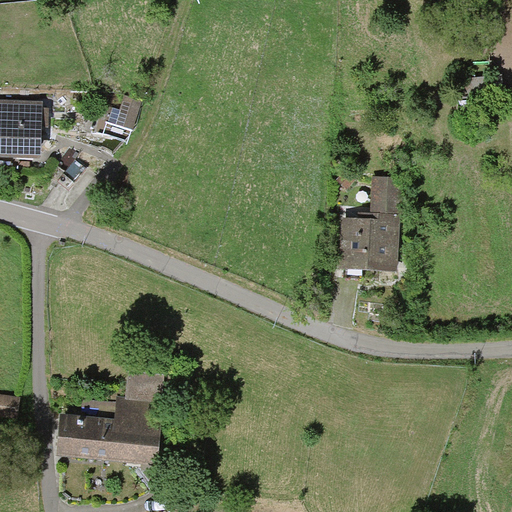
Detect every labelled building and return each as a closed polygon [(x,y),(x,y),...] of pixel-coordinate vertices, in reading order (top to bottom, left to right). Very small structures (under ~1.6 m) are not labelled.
[(143,96),(118,90),(109,130),(134,136),(143,96)] [(0,160),(42,162),(44,103),(0,101),(0,160)] [(342,270),(401,273),(406,180),(376,178),(373,218),(366,218),(345,217),(342,270)] [(59,455),(158,464),(166,377),(120,372),(117,411),(63,405),(59,455)] [(0,412),(20,414),(22,393),(0,390),(0,412)]
